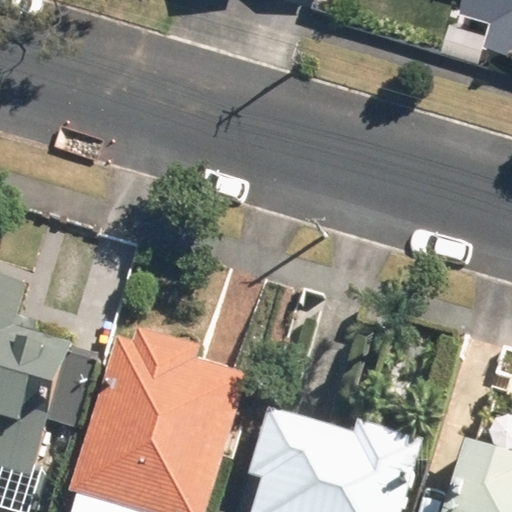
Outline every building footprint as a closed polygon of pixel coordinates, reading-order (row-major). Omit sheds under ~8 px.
[(511,0),(484,0),(484,4),(511,12),(511,0)] [(37,295),(0,285),(0,511),(67,511),(106,355),(27,335),(37,295)] [(220,511),(266,378),(148,338),(88,511),(220,511)] [(418,511),(433,448),(274,414),(260,482),(279,486),(273,511),(418,511)] [(511,511),(511,454),(490,446),(465,511),(511,511)]
